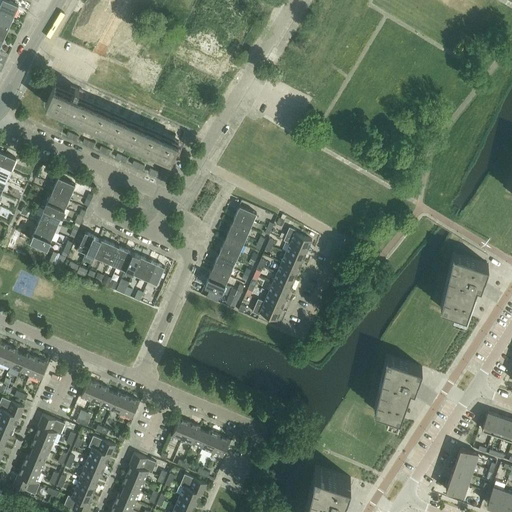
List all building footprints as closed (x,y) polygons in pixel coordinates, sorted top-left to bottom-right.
[(7,0),(1,0),(0,3),(0,9),(14,16),(19,5),(7,0)] [(14,16),(0,9),(0,23),(9,27),(14,16)] [(9,27),(0,23),(0,36),(4,38),(9,27)] [(71,85),(69,90),(68,92),(53,86),(46,103),(75,116),(171,158),(179,141),(81,98),(82,96),(83,96),(82,95),(84,92),(85,92),(85,91),(79,89),(71,85)] [(0,151),(0,164),(11,169),(16,158),(0,151)] [(11,169),(0,164),(0,177),(6,180),(11,169)] [(58,176),(55,184),(72,192),(75,184),(58,176)] [(55,184),(51,192),(68,200),(72,192),(55,184)] [(51,192),(48,200),(65,208),(68,200),(51,192)] [(69,210),(65,208),(48,200),(44,208),(61,215),(66,217),(69,210)] [(240,205),(236,213),(253,220),(257,212),(240,205)] [(44,208),(41,216),(58,223),(61,215),(44,208)] [(236,213),(233,221),(250,228),(253,220),(236,213)] [(41,216),(38,224),(55,231),(58,223),(41,216)] [(233,221),(229,229),(246,236),(250,228),(233,221)] [(38,224),(34,231),(51,239),(55,231),(38,224)] [(289,226),(284,239),(290,242),(308,249),(312,239),(296,232),(297,229),(289,226)] [(229,229),(226,236),(243,244),(246,236),(229,229)] [(47,247),(51,239),(34,231),(30,240),(47,247)] [(78,248),(86,252),(94,235),(85,231),(78,248)] [(101,238),(94,235),(86,252),(94,255),(101,238)] [(226,236),(222,244),(239,252),(243,244),(226,236)] [(109,241),(101,238),(94,255),(102,258),(109,241)] [(117,245),(109,241),(102,258),(110,262),(117,245)] [(290,242),(286,251),(303,259),(308,249),(290,242)] [(222,244),(219,252),(236,259),(239,252),(222,244)] [(125,248),(117,245),(110,262),(118,265),(125,248)] [(133,252),(125,248),(118,265),(126,269),(133,252)] [(303,259),(286,251),(281,261),(299,269),(303,259)] [(489,264),(453,251),(452,253),(453,253),(448,274),(452,275),(448,284),(446,283),(443,295),(447,296),(443,305),(442,306),(455,311),(453,317),(464,321),(478,281),(482,282),(484,277),(483,277),(481,276),(482,274),(484,275),(485,275),(489,264)] [(141,255),(133,252),(126,269),(134,272),(141,255)] [(219,252),(215,260),(232,268),(236,259),(219,252)] [(149,259),(141,255),(134,272),(141,276),(149,259)] [(157,262),(149,259),(141,276),(149,279),(157,262)] [(215,260),(212,268),(229,275),(232,268),(215,260)] [(299,269),(281,261),(277,271),(295,279),(299,269)] [(165,266),(157,262),(149,279),(157,283),(165,266)] [(212,268),(208,276),(225,284),(229,275),(212,268)] [(295,279),(277,271),(273,281),(290,289),(295,279)] [(222,292),(225,284),(208,276),(205,284),(222,292)] [(290,289),(273,281),(268,291),(286,299),(290,289)] [(235,306),(239,296),(241,291),(237,289),(235,295),(230,292),(226,302),(235,306)] [(268,291),(264,301),(282,309),(286,299),(268,291)] [(282,309),(264,301),(258,298),(253,311),(260,314),(261,312),(277,319),(282,309)] [(18,349),(7,344),(0,362),(10,366),(16,351),(17,351),(18,349)] [(26,355),(17,351),(16,351),(10,366),(20,370),(26,355)] [(37,357),(27,353),(27,352),(26,355),(20,370),(30,374),(37,357)] [(422,366),(386,354),(386,355),(381,376),(385,378),(381,386),(379,386),(377,397),(380,399),(376,408),(376,409),(388,413),(386,419),(398,423),(412,384),(415,385),(417,379),(417,380),(415,379),(416,377),(418,377),(418,378),(422,366)] [(48,361),(37,357),(30,374),(40,379),(48,361)] [(81,396),(91,400),(99,383),(88,378),(81,396)] [(109,387),(99,383),(91,400),(101,404),(108,389),(109,387)] [(118,393),(117,393),(108,389),(101,404),(111,409),(118,393)] [(128,395),(119,391),(118,391),(117,393),(118,393),(111,409),(121,413),(128,395)] [(139,400),(128,395),(121,413),(132,417),(139,400)] [(2,396),(0,401),(0,407),(1,408),(19,415),(19,416),(20,416),(25,405),(2,396)] [(1,408),(0,411),(0,419),(15,425),(19,416),(19,415),(1,408)] [(499,414),(488,411),(482,428),(493,432),(499,414)] [(43,413),(40,421),(38,424),(40,425),(40,424),(57,432),(61,434),(65,423),(43,413)] [(509,418),(499,414),(493,432),(503,436),(509,418)] [(172,434),(182,439),(190,421),(179,417),(172,434)] [(511,419),(509,418),(503,436),(511,438),(511,419)] [(15,425),(0,419),(0,430),(8,434),(8,435),(10,436),(15,425)] [(200,426),(190,421),(182,439),(192,443),(199,428),(200,426)] [(57,432),(40,424),(40,425),(36,434),(53,442),(57,432)] [(208,432),(199,428),(192,443),(202,447),(209,432),(208,432)] [(220,434),(210,430),(209,429),(208,432),(209,432),(202,447),(212,451),(220,434)] [(8,434),(0,430),(0,442),(4,444),(8,435),(8,434)] [(36,434),(32,444),(31,445),(34,446),(34,445),(49,452),(53,442),(36,434)] [(230,438),(220,434),(212,451),(223,456),(230,438)] [(93,435),(89,445),(89,446),(92,447),(93,446),(110,454),(111,455),(116,444),(93,435)] [(34,445),(34,446),(30,454),(30,455),(45,461),(49,452),(34,445)] [(93,446),(92,447),(88,456),(106,464),(110,454),(93,446)] [(478,453),(461,447),(457,458),(474,464),(478,453)] [(134,452),(131,459),(130,463),(131,463),(149,470),(148,471),(152,472),(157,461),(134,452)] [(28,454),(23,464),(41,471),(45,461),(30,455),(30,454),(28,454)] [(106,464),(88,456),(84,466),(99,473),(101,474),(106,464)] [(474,464),(457,458),(453,468),(471,474),(474,464)] [(131,463),(127,473),(144,480),(148,471),(149,470),(131,463)] [(23,464),(19,473),(19,474),(36,481),(37,481),(41,471),(23,464)] [(333,511),(339,497),(340,494),(344,496),(346,490),(343,490),(344,487),(347,488),(351,477),(315,464),(314,466),(315,466),(304,511),(333,511)] [(99,473),(84,466),(80,476),(95,483),(95,482),(99,473)] [(471,474),(453,468),(450,478),(467,484),(471,474)] [(36,481),(19,474),(19,473),(18,473),(16,476),(13,484),(35,493),(40,482),(37,481),(36,481)] [(144,480),(127,473),(123,483),(125,484),(140,490),(144,480)] [(180,484),(183,486),(184,485),(201,492),(201,493),(202,493),(207,482),(185,473),(180,484)] [(95,483),(80,476),(76,486),(93,494),(98,483),(95,482),(95,483)] [(467,484),(450,478),(446,489),(464,495),(467,484)] [(125,484),(121,493),(121,494),(136,500),(140,490),(125,484)] [(184,485),(183,486),(179,495),(197,502),(201,493),(201,492),(184,485)] [(487,503),(498,507),(504,489),(493,485),(487,503)] [(93,494),(76,486),(72,496),(89,504),(89,503),(93,494)] [(511,499),(511,491),(504,489),(498,507),(508,510),(511,499)] [(121,494),(121,493),(119,492),(114,503),(132,510),(136,500),(121,494)] [(72,496),(68,494),(64,505),(79,511),(86,511),(91,504),(89,503),(89,504),(72,496)] [(192,511),(197,502),(179,495),(175,505),(191,511),(190,511),(192,511)] [(114,503),(110,511),(130,511),(132,510),(114,503)]
